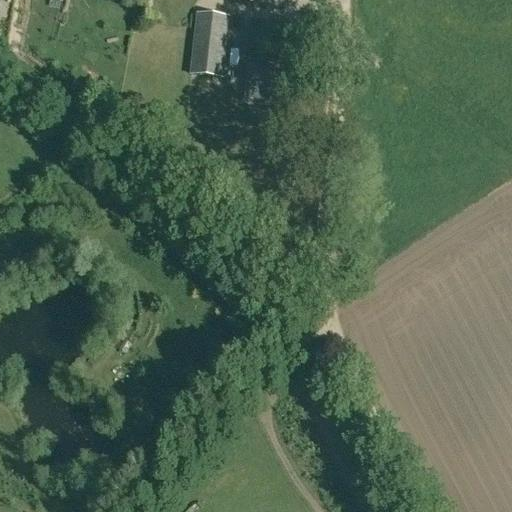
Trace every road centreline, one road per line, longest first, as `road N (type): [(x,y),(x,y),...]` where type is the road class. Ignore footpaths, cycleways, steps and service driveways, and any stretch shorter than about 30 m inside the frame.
road 1 (track): [(415,511),(334,328),(328,275),(341,0)]
road 2 (track): [(334,328),(313,319),(0,57)]
